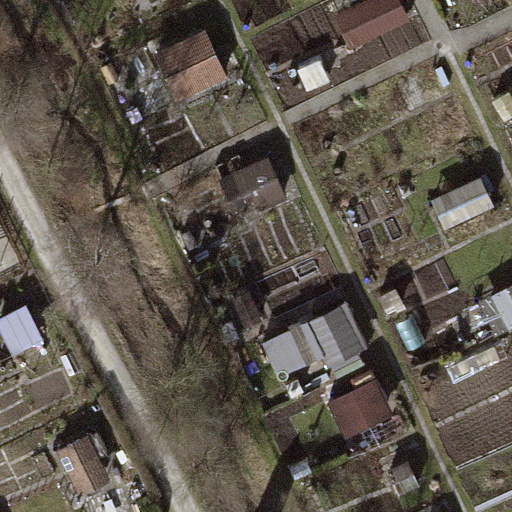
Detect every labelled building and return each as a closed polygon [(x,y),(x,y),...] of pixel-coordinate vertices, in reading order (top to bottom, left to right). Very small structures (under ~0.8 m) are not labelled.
[(401,0),(365,0),(336,15),(351,44),(409,15),(401,0)] [(206,27),(155,50),(178,98),(228,74),(206,27)] [(270,154),(220,176),(240,220),(290,198),(270,154)] [(481,174),(433,197),(447,226),(496,202),(491,192),(496,190),(488,173),(482,176),(481,174)] [(0,232),(9,230),(0,200),(0,232)] [(511,324),(511,283),(487,296),(504,328),(511,324)] [(351,295),(320,308),(340,353),(370,339),(351,295)] [(27,301),(0,315),(0,322),(15,350),(45,334),(27,301)] [(375,375),(328,398),(350,442),(397,418),(375,375)] [(89,431),(58,446),(82,495),(113,479),(89,431)]
